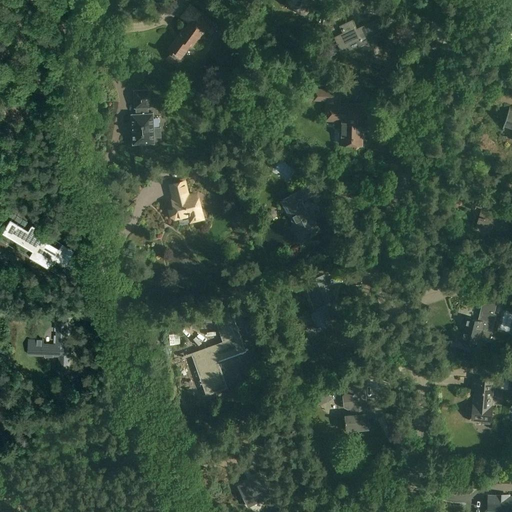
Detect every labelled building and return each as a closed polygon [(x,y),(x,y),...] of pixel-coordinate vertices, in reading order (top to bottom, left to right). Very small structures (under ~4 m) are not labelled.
[(313,0),(292,0),(290,3),(306,15),(316,2),(313,0)] [(177,37),(179,39),(176,42),(175,41),(167,51),(171,53),(165,61),(170,64),(171,63),(177,68),(183,60),(181,59),(187,50),(189,47),(191,48),(198,39),(198,40),(205,31),(211,35),(217,27),(202,16),(189,6),(180,18),(188,24),(183,31),(182,30),(177,37)] [(364,32),(366,38),(384,29),(378,18),(356,28),(359,34),(364,32)] [(359,34),(356,28),(352,20),(339,26),(342,33),(334,37),(340,50),(349,46),(348,44),(361,38),(359,34)] [(352,144),(363,144),(363,135),(364,135),(364,127),(363,127),(363,118),(364,118),(364,114),(368,114),(368,103),(337,103),(337,101),(338,101),(338,90),(314,89),(314,98),(326,99),(326,119),(340,119),(340,126),(342,126),(342,144),(346,144),(351,144),(352,144)] [(149,107),(149,90),(134,90),(135,108),(136,108),(137,114),(133,114),(131,114),(132,115),(133,143),(133,144),(134,144),(153,143),(154,143),(154,142),(154,137),(161,137),(160,127),(154,128),(153,114),(153,113),(152,113),(148,113),(148,107),(149,107)] [(503,127),(511,129),(511,112),(508,111),(503,127)] [(176,199),(173,200),(175,208),(173,209),(172,212),(172,214),(175,216),(177,216),(190,213),(191,216),(195,218),(199,217),(201,214),(200,210),(202,210),(198,194),(187,196),(184,181),(172,184),(176,199)] [(293,226),(302,240),(321,229),(312,213),(308,215),(300,202),(312,196),(307,187),(282,201),(296,224),(293,226)] [(502,217),(482,210),(477,225),(493,231),(494,228),(506,232),(510,219),(511,220),(511,210),(504,208),(502,217)] [(28,231),(10,220),(3,233),(33,251),(29,257),(48,268),(53,259),(65,266),(74,251),(62,244),(55,256),(44,249),(51,236),(32,225),(28,231)] [(328,320),(326,316),(334,312),(330,302),(326,290),(329,289),(326,281),(313,286),(320,306),(300,317),(304,325),(311,321),(314,327),(317,326),(318,327),(321,326),(320,325),(328,320)] [(465,343),(468,343),(477,345),(479,337),(490,339),(496,314),(493,314),(497,298),(485,295),(479,320),(467,317),(461,341),(465,342),(465,343)] [(233,318),(217,325),(223,341),(191,353),(204,386),(221,380),(214,363),(245,351),(233,318)] [(69,356),(72,356),(73,345),(65,345),(66,321),(57,320),(56,346),(49,345),(49,344),(43,344),(43,340),(28,340),(28,355),(59,356),(58,365),(69,365),(69,356)] [(475,404),(473,404),(472,419),(491,420),(492,405),(491,405),(493,379),(474,378),(473,390),(476,390),(475,404)] [(367,413),(366,413),(366,412),(373,411),(371,400),(365,401),(363,383),(349,384),(350,393),(347,393),(343,396),(344,407),(348,409),(351,409),(351,414),(345,415),(346,420),(345,420),(345,423),(346,423),(346,429),(368,427),(367,420),(368,420),(368,418),(367,418),(367,413)] [(320,404),(331,399),(326,389),(306,399),(310,408),(319,404),(320,404)] [(245,456),(250,466),(262,460),(256,450),(245,456)] [(270,494),(261,475),(239,485),(249,505),(258,501),(258,500),(270,494)] [(511,495),(489,494),(489,510),(511,510),(511,495)]
